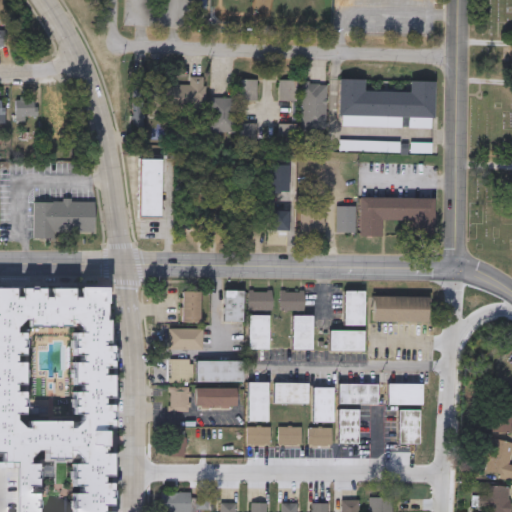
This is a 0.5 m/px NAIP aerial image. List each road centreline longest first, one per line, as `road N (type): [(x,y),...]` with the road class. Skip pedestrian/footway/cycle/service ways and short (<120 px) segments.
road 1 (secondary): [(134,511),(130,308),(109,155),(91,90),(41,0)]
road 2 (residential): [(455,0),(451,353),(439,511)]
road 3 (tertiary): [(124,263),(464,267),(511,294)]
road 4 (residential): [(114,44),(454,53)]
road 5 (residential): [(135,474),(442,475)]
road 6 (tertiary): [(0,262),(124,263)]
